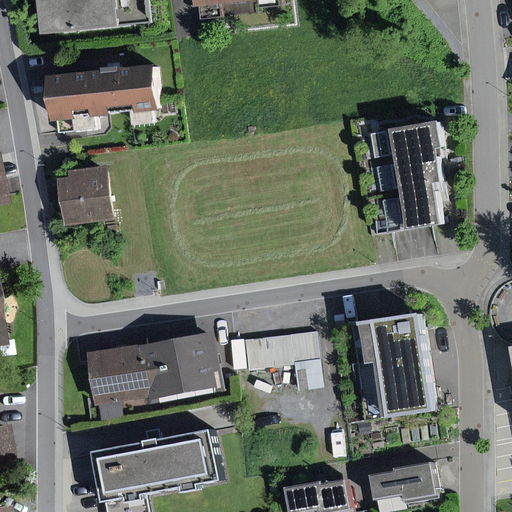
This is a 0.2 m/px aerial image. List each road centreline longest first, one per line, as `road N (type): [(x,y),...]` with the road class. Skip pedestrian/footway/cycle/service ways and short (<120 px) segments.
road 1 (residential): [(453,287),(421,276),(391,279),(46,328)]
road 2 (residential): [(0,21),(46,328)]
road 3 (residential): [(453,287),(487,255),(478,0)]
road 4 (residential): [(472,511),(469,341),(453,287)]
road 5 (residential): [(46,328),(43,511)]
